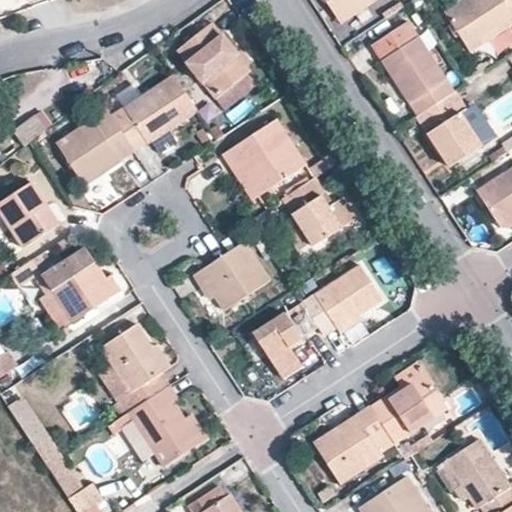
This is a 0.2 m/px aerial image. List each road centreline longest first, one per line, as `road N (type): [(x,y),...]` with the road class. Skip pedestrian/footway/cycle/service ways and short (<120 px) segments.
road 1 (residential): [(283,0),(474,292)]
road 2 (residential): [(474,292),(250,437)]
road 3 (residential): [(250,437),(142,271)]
road 4 (residential): [(0,55),(114,33),(176,0)]
road 5 (residential): [(142,271),(114,226),(169,190),(198,234)]
